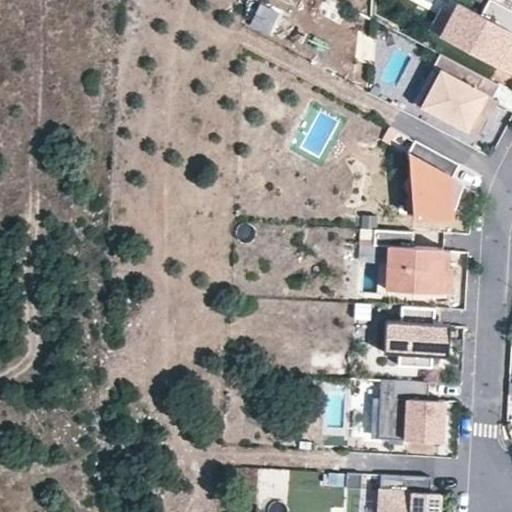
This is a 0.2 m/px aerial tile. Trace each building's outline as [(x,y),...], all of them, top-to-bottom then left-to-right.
[(323,0),(318,15),(339,24),(347,5),(334,0),(323,0)] [(511,9),(494,0),(489,0),(482,14),(460,2),(454,13),(442,36),(511,73),(511,9)] [(431,30),(442,36),(454,13),(443,7),(431,30)] [(500,84),(441,52),(434,66),(442,71),(424,105),(480,135),(490,117),(484,114),(493,97),(500,84)] [(382,89),(371,84),(370,92),(378,97),(382,89)] [(490,117),(499,100),(493,97),(484,114),(490,117)] [(451,218),(453,177),(460,164),(416,139),(408,153),(418,158),(415,216),(451,218)] [(453,218),(470,186),(453,177),(451,218),(453,218)] [(414,231),(375,228),(374,245),(389,246),(386,289),(452,293),(453,267),(443,266),(444,247),(414,246),(414,231)] [(371,303),(356,302),(355,318),(370,319),(371,303)] [(399,352),(398,364),(430,366),(431,354),(448,355),(449,322),(433,322),(434,307),(401,305),(400,320),(385,319),(383,351),(399,352)] [(427,399),(428,381),(397,380),(393,379),(392,398),(407,399),(405,439),(441,441),(443,400),(427,399)] [(362,473),(347,472),(346,487),(361,488),(362,473)] [(432,477),(382,474),(379,511),(439,511),(440,507),(430,507),(432,477)]
